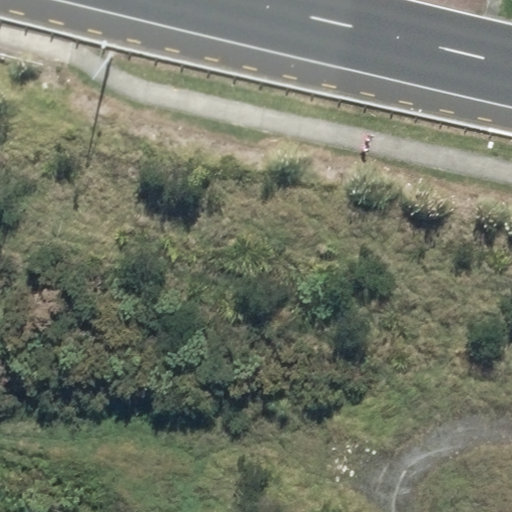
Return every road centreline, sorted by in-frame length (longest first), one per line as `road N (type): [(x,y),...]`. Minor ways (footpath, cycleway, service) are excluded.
road 1 (secondary): [(511,61),(254,0)]
road 2 (track): [(397,511),(392,474),(436,443),(487,424),(511,427)]
